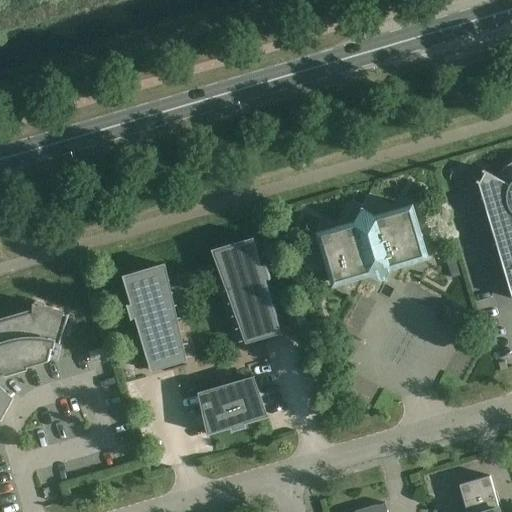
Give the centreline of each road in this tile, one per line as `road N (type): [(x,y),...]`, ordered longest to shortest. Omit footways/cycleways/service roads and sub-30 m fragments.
road 1 (tertiary): [(0,158),(511,12)]
road 2 (unclassified): [(171,511),(511,412)]
